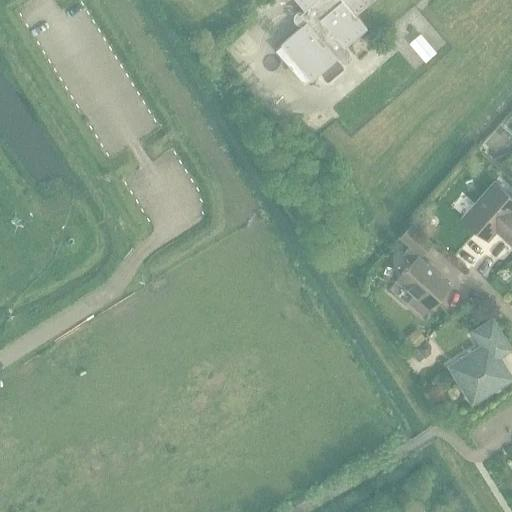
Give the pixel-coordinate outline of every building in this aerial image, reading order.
[(297,0),(305,8),(298,14),(305,22),(279,43),(311,80),(347,48),(345,46),(366,28),(355,14),(371,0),(297,0)] [(501,235),(511,244),(511,242),(511,198),(493,182),(462,218),(487,239),(497,228),(503,233),(501,235)] [(420,255),(431,243),(410,224),(399,236),(409,245),(401,255),(410,263),(396,279),(413,294),(406,302),(420,315),(448,284),(417,257),(420,255)] [(448,366),(471,403),(511,378),(498,356),(511,349),(492,318),(472,330),(481,345),(448,366)] [(416,329),(407,336),(415,345),(423,338),(416,329)] [(424,338),(414,348),(423,355),(429,350),(429,342),(424,338)]
